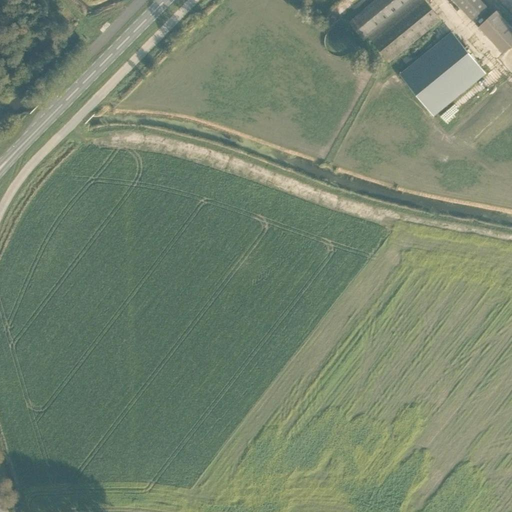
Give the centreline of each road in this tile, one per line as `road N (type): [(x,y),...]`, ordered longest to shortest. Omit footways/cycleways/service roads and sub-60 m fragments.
road 1 (unclassified): [(0,212),(38,156),(193,0)]
road 2 (primary): [(3,164),(164,0)]
